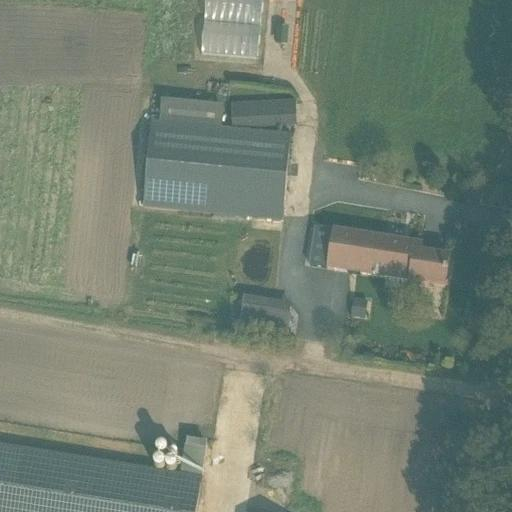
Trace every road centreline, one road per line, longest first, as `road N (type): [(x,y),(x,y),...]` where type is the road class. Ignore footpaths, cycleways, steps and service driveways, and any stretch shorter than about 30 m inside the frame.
road 1 (track): [(508,398),(0,323)]
road 2 (unknown): [(219,511),(242,361)]
road 3 (tertiary): [(491,511),(511,374)]
